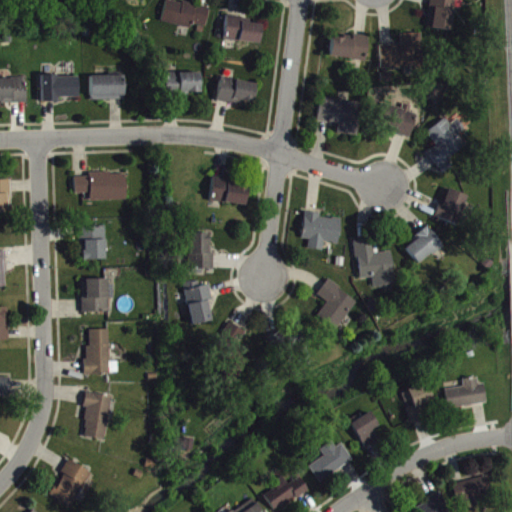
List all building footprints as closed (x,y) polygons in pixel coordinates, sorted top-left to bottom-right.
[(452,35),(455,0),(431,0),(428,32),(452,35)] [(161,25),(190,33),(191,27),(205,31),(210,13),(167,2),(161,25)] [(242,27),(242,21),(226,19),(224,44),(260,48),(262,28),(242,27)] [(380,49),(381,72),(423,71),(422,38),(401,38),(401,49),(380,49)] [(330,61),(365,66),(368,41),(353,39),(352,44),(332,41),(330,61)] [(165,78),(166,98),(200,97),(200,77),(165,78)] [(124,104),(123,79),(90,80),(91,105),(124,104)] [(78,80),(42,81),(42,107),(57,106),(57,102),(78,102),(78,80)] [(252,111),(257,89),(221,80),(216,102),(252,111)] [(0,107),(27,107),(26,82),(0,82),(0,107)] [(362,107),(321,101),(317,125),(338,128),(337,138),(357,140),(362,107)] [(403,114),(382,107),(375,130),(410,141),(418,115),(404,111),(403,114)] [(426,137),(437,150),(427,157),(443,178),(453,171),(448,163),(467,150),(458,137),(464,133),(457,123),(450,128),(446,122),(426,137)] [(126,177),(88,178),(88,181),(74,181),(75,199),(85,199),(85,206),(126,204),(126,177)] [(209,205),(245,210),(248,190),(228,187),(228,183),(213,180),(209,205)] [(0,183),(0,217),(11,217),(10,184),(0,183)] [(456,229),(466,200),(446,192),(435,221),(456,229)] [(338,248),(341,224),(320,221),(320,218),(305,216),(302,242),(309,243),(308,253),(323,255),(324,246),(338,248)] [(105,230),(81,231),(81,264),(105,264),(105,230)] [(404,251),(418,269),(443,250),(428,231),(404,251)] [(209,237),(188,237),(188,273),(213,273),(214,257),(208,257),(209,237)] [(392,256),(377,257),(376,243),(355,245),(359,283),(372,282),(373,292),(395,290),(392,256)] [(109,302),(111,302),(110,283),(81,284),(82,317),(109,316),(109,302)] [(317,299),(327,307),(317,321),(336,334),(357,305),(328,284),(317,299)] [(209,288),(200,290),(199,285),(184,288),(192,329),(212,326),(208,306),(212,305),(209,288)] [(0,311),(0,345),(9,345),(8,311),(0,311)] [(238,348),(245,335),(229,327),(219,347),(228,352),(223,362),(245,374),(255,356),(238,348)] [(110,366),(109,333),(86,334),(87,379),(118,378),(118,366),(110,366)] [(0,381),(0,401),(10,402),(10,382),(0,381)] [(488,408),(486,388),(479,389),(478,382),(464,383),(465,392),(446,394),(448,413),(488,408)] [(411,426),(438,418),(429,389),(403,397),(411,426)] [(111,400),(87,397),(83,442),(106,445),(111,400)] [(372,434),(379,430),(371,416),(351,428),(366,454),(379,446),(372,434)] [(321,487),(354,464),(343,448),(337,451),(333,445),(321,454),(325,460),(310,471),(321,487)] [(90,476),(68,465),(49,500),(71,511),(90,476)] [(300,481),(289,489),(283,480),(274,487),(277,491),(264,500),(272,511),(282,511),(308,493),(300,481)] [(478,504),(495,500),(490,480),(457,488),(463,511),(472,511),(479,510),(478,504)] [(449,511),(443,498),(416,511),(449,511)] [(260,511),(255,503),(239,511),(260,511)]
